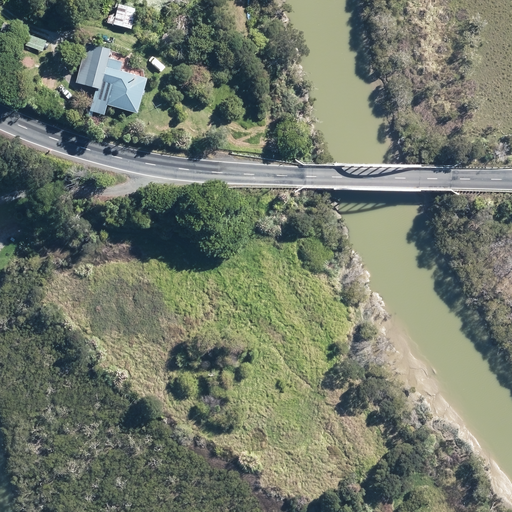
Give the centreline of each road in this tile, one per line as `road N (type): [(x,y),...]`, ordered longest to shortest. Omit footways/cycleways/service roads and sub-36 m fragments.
road 1 (primary): [(304,177),(119,158),(0,117)]
road 2 (primary): [(304,177),(451,180)]
